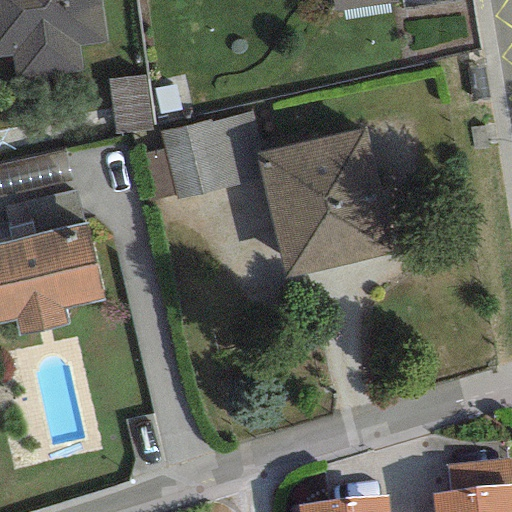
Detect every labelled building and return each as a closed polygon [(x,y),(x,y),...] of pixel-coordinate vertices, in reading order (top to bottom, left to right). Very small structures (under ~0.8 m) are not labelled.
[(0,0),(0,59),(11,58),(13,78),(78,69),(74,44),(102,40),(96,0),(0,0)] [(330,0),(333,12),(394,2),(394,0),(330,0)] [(115,134),(150,131),(144,76),(109,80),(115,134)] [(175,200),(259,179),(253,155),(260,154),(250,112),(210,123),(209,120),(159,133),(162,150),(174,196),(175,200)] [(260,154),(253,155),(259,179),(283,281),(395,255),(364,129),(260,154)] [(148,202),(174,196),(162,150),(136,157),(148,202)] [(0,197),(70,181),(63,151),(0,165),(0,197)] [(82,224),(74,191),(2,208),(10,241),(82,224)] [(0,243),(0,323),(15,320),(18,335),(65,325),(61,308),(102,299),(85,223),(82,224),(10,241),(0,243)] [(448,492),(510,486),(508,459),(445,465),(448,492)] [(448,492),(431,494),(432,511),(511,511),(511,485),(510,486),(448,492)] [(387,511),(385,496),(296,506),(297,511),(387,511)]
